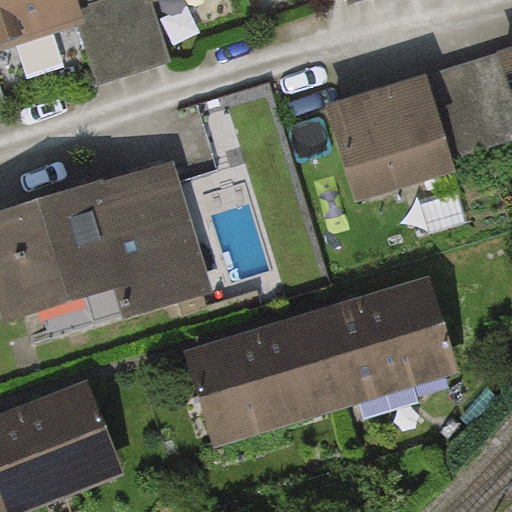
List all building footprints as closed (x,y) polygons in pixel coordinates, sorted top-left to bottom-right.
[(137,72),(113,0),(112,0),(79,11),(75,0),(0,0),(0,47),(80,22),(99,84),(137,72)] [(113,0),(137,72),(174,60),(154,0),(113,0)] [(511,60),(463,76),(486,150),(511,142),(511,60)] [(334,115),(357,190),(486,150),(463,76),(334,115)] [(215,293),(177,166),(0,219),(0,285),(11,321),(130,286),(139,315),(215,293)] [(311,326),(333,398),(449,364),(427,292),(311,326)] [(195,360),(219,434),(333,398),(311,326),(195,360)] [(0,428),(0,506),(1,509),(113,465),(86,395),(0,428)]
